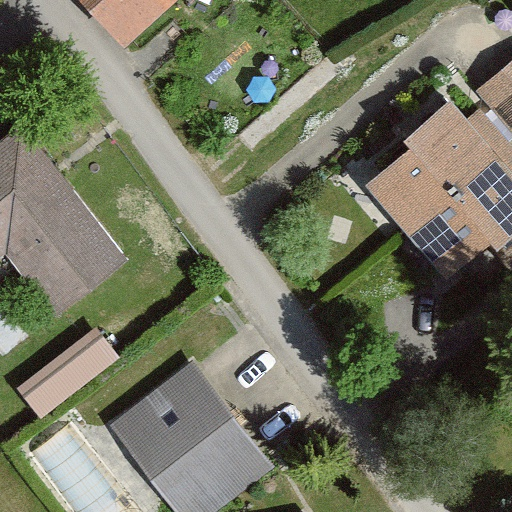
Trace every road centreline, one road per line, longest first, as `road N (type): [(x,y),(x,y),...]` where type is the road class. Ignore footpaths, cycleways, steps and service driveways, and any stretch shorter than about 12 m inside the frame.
road 1 (residential): [(42,0),(427,511)]
road 2 (unknown): [(222,237),(491,20)]
